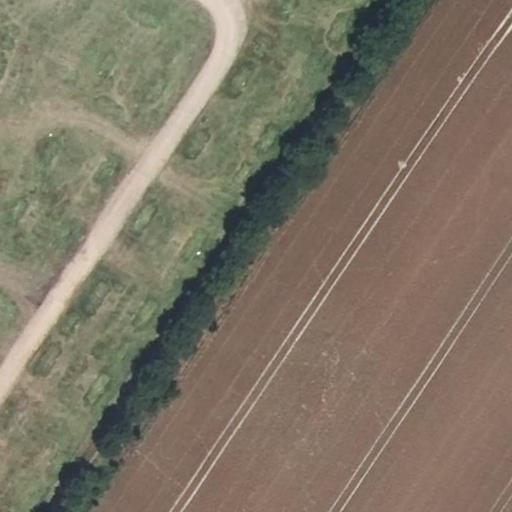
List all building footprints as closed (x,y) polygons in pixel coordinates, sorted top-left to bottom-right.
[(3,0),(0,11),(28,21),(35,0),(3,0)] [(297,4),(287,29),(310,39),(321,14),(297,4)] [(68,14),(56,43),(86,55),(97,26),(68,14)] [(0,86),(8,89),(18,61),(0,54),(0,86)] [(301,109),(316,82),(289,67),(274,93),(301,109)] [(256,152),(267,134),(250,124),(239,142),(256,152)] [(84,175),(97,150),(70,137),(58,162),(84,175)] [(226,172),(217,187),(236,197),(245,182),(226,172)] [(10,221),(0,235),(0,249),(16,260),(32,236),(10,221)] [(156,309),(170,282),(143,268),(129,295),(156,309)] [(84,312),(73,340),(100,351),(112,324),(84,312)] [(16,444),(44,456),(56,429),(28,417),(16,444)] [(0,511),(16,511),(17,510),(0,501),(0,511)]
